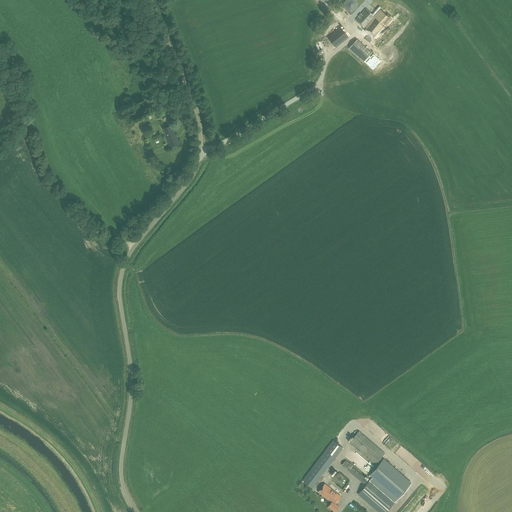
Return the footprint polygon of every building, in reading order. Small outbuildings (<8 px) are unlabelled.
[(356,5),(356,4),(356,3),(356,2),(355,2),(355,1),(355,0),(354,0),(343,0),(343,1),(342,1),(342,2),(342,3),(342,4),(342,5),(342,6),(342,7),(342,8),(343,8),(343,9),(343,10),(344,10),(345,10),(345,11),(346,11),(347,12),(348,12),(349,12),(350,12),(351,12),(351,11),(352,11),(353,11),(353,10),(354,10),(354,9),(355,9),(355,8),(355,7),(356,7),(356,6),(356,5)] [(366,9),(356,20),(364,27),(375,16),(366,9)] [(375,16),(364,27),(374,36),(385,25),(386,26),(393,19),(388,15),(388,16),(381,10),(375,16)] [(336,48),(348,37),(340,27),(327,37),(336,48)] [(357,39),(349,48),(364,62),(372,53),(357,39)] [(171,147),(179,144),(172,125),(163,129),(171,147)] [(375,464),(385,453),(359,431),(349,442),(375,464)] [(312,487),(318,479),(342,447),(333,440),(303,480),(312,487)] [(364,484),(368,480),(352,467),(352,466),(344,459),(340,463),(364,484)] [(384,459),(370,476),(372,478),(373,479),(369,482),(395,504),(412,484),(384,459)] [(377,511),(387,511),(395,504),(369,482),(358,495),(377,511)] [(341,496),(324,484),(318,492),(331,502),(332,501),(335,503),(341,496)] [(332,501),(328,506),(329,507),(328,507),(328,509),(330,510),(331,510),(332,509),(335,511),(339,506),(335,503),(332,501)]
